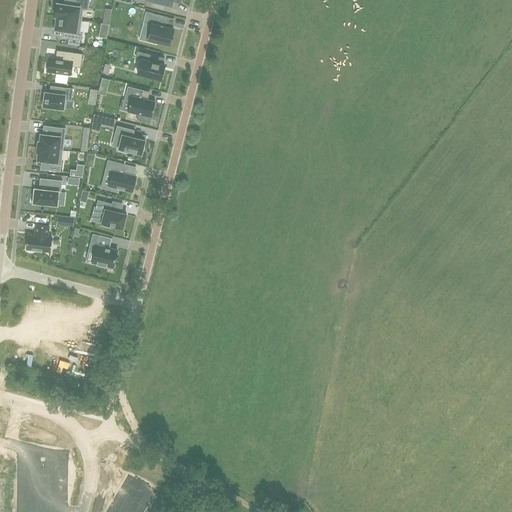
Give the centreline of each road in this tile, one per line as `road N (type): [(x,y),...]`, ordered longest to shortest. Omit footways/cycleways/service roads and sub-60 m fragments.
road 1 (residential): [(137,303),(213,0)]
road 2 (residential): [(33,0),(0,262)]
road 3 (residential): [(137,303),(0,267)]
road 4 (residential): [(105,429),(137,303)]
